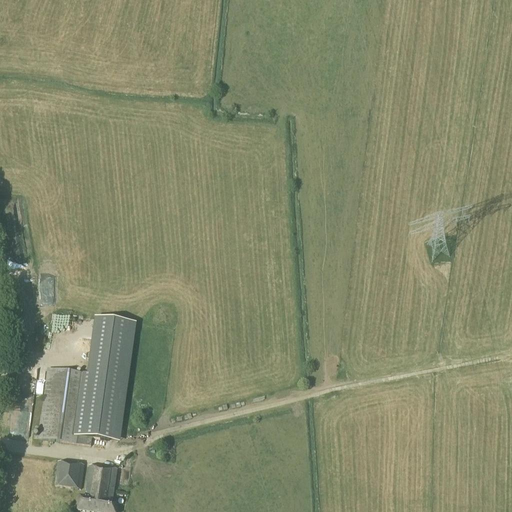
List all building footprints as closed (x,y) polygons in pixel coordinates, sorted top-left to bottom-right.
[(17,288),(32,284),(31,278),(16,282),(17,288)] [(90,376),(81,446),(90,447),(91,439),(117,443),(133,324),(95,319),(88,376),(90,376)] [(90,376),(88,376),(47,371),(37,440),(81,446),(90,376)] [(23,379),(22,390),(28,391),(30,380),(23,379)] [(81,491),(83,467),(57,464),(55,488),(81,491)] [(111,508),(117,472),(89,468),(85,499),(80,498),(77,511),(116,511),(117,509),(111,508)]
